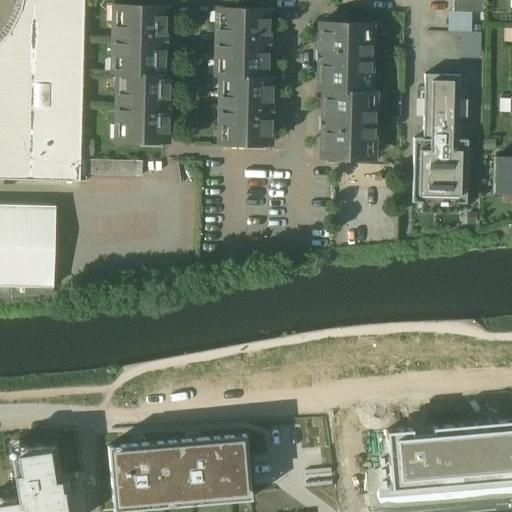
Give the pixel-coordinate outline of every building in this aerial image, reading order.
[(22,0),(21,10),(20,12),(8,34),(0,42),(0,178),(78,180),(78,179),(83,0),(22,0)] [(452,0),(452,13),(482,13),(481,0),(452,0)] [(122,73),(163,74),(164,6),(119,5),(119,21),(112,21),(111,57),(118,58),(117,73),(122,73)] [(226,76),(266,77),(268,9),(222,8),(222,24),(215,24),(214,60),(221,60),(221,76),(226,76)] [(468,14),(448,14),(448,34),(468,34),(468,14)] [(321,90),(362,91),(362,76),(369,76),(370,39),(363,39),(364,23),(318,23),(317,90),(321,90)] [(163,74),(122,73),(122,88),(115,87),(114,124),(121,124),(121,140),(166,141),(167,74),(163,74)] [(266,77),(226,76),(225,90),(218,90),(217,127),(224,127),(224,143),(269,144),(271,77),(266,77)] [(455,77),(421,77),(421,141),(412,141),(412,207),(464,208),(464,144),(455,144),(455,77)] [(362,91),(321,90),(320,158),(365,158),(365,143),(373,143),(373,106),(367,106),(367,91),(362,91)] [(511,158),(493,158),(492,194),(511,194),(511,202),(511,158)] [(53,204),(0,203),(0,291),(52,292),(53,204)] [(511,418),(388,430),(393,482),(511,471),(511,418)] [(243,435),(107,446),(112,508),(249,497),(243,435)] [(54,439),(8,440),(16,494),(0,497),(0,511),(71,511),(68,486),(62,487),(54,439)]
